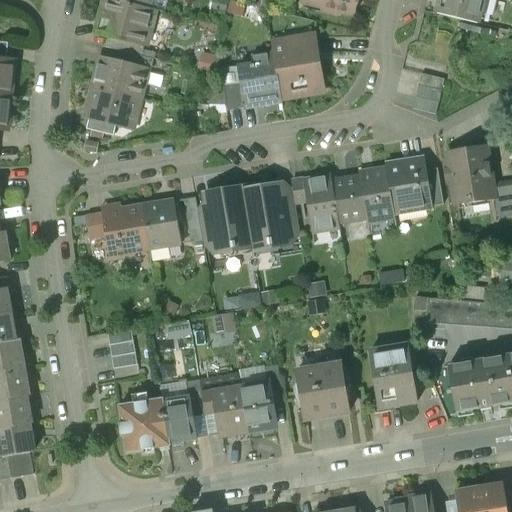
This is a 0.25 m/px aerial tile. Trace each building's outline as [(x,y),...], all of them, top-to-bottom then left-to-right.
[(148,8),(114,0),(104,0),(100,17),(112,20),(108,36),(143,44),(147,29),(151,30),(156,10),(148,8)] [(114,0),(148,8),(149,0),(114,0)] [(305,0),(306,1),(302,0),(302,3),(326,9),(325,12),(339,15),(340,12),(354,15),(357,0),(305,0)] [(484,0),(440,0),(437,14),(478,24),(484,0)] [(143,44),(108,36),(105,47),(125,52),(140,56),(143,44)] [(312,38),(272,45),(273,52),(274,52),(282,98),(321,92),(312,38)] [(140,56),(125,52),(122,65),(146,71),(151,72),(154,59),(140,56)] [(273,52),(252,55),(254,64),(238,67),(241,85),(245,108),(283,102),(282,98),(274,52),(273,52)] [(0,59),(0,94),(10,96),(12,75),(11,74),(12,62),(13,63),(13,61),(0,59)] [(122,65),(102,60),(99,62),(93,88),(139,99),(146,71),(122,65)] [(412,107),(435,114),(445,78),(422,72),(412,107)] [(241,85),(223,88),(227,111),(245,108),(241,85)] [(139,99),(93,88),(89,102),(92,107),(89,118),(117,124),(122,126),(135,118),(139,99)] [(10,96),(0,94),(0,129),(7,130),(7,128),(6,128),(7,116),(8,116),(10,96)] [(117,124),(89,118),(87,129),(114,136),(117,124)] [(487,149),(448,155),(455,203),(494,197),(495,196),(493,186),(487,149)] [(412,162),(386,166),(387,169),(394,213),(430,207),(424,172),(424,168),(413,170),(412,162)] [(387,169),(359,174),(360,177),(367,219),(367,223),(395,218),(394,213),(387,169)] [(438,169),(424,172),(430,207),(444,205),(438,169)] [(305,181),(303,181),(307,202),(312,233),(340,228),(339,223),(332,182),(331,177),(305,181)] [(360,177),(332,182),(339,223),(367,219),(360,177)] [(305,179),(291,181),(295,201),(295,204),(307,202),(303,181),(305,181),(305,179)] [(511,182),(493,186),(495,196),(494,197),(496,214),(511,211),(511,182)] [(277,187),(243,193),(252,241),(252,244),(268,241),(269,246),(284,243),(288,239),(287,232),(282,203),(279,189),(277,187)] [(241,190),(226,193),(224,195),(217,196),(214,194),(209,195),(208,198),(215,242),(216,248),(221,251),(236,249),(236,244),(252,241),(243,193),(241,190)] [(196,198),(185,199),(192,243),(203,242),(198,214),(196,198)] [(175,201),(142,207),(149,249),(182,244),(175,201)] [(295,201),(282,203),(287,232),(300,230),(295,204),(295,201)] [(142,207),(102,213),(106,237),(109,256),(149,249),(142,207)] [(210,212),(198,214),(203,242),(203,244),(215,242),(210,212)] [(102,213),(86,216),(90,239),(106,237),(102,213)] [(0,234),(0,261),(8,260),(3,234),(0,234)] [(0,289),(0,315),(11,313),(7,289),(0,289)] [(429,299),(416,298),(415,310),(427,312),(429,299)] [(451,316),(436,299),(429,299),(427,312),(426,323),(442,324),(451,316)] [(468,318),(453,301),(436,299),(451,316),(458,326),(468,318)] [(485,319),(470,302),(453,301),(468,318),(475,327),(485,319)] [(502,321),(487,304),(470,302),(485,319),(492,328),(502,321)] [(511,314),(504,305),(487,304),(502,321),(509,330),(511,327),(511,314)] [(11,313),(0,315),(0,343),(18,341),(13,313),(11,313)] [(219,331),(235,330),(234,313),(218,314),(219,331)] [(188,321),(166,325),(168,338),(190,334),(188,321)] [(114,368),(138,363),(132,328),(108,333),(114,368)] [(18,341),(0,343),(0,372),(24,368),(19,340),(18,341)] [(409,346),(369,353),(379,408),(418,401),(409,346)] [(511,403),(511,363),(511,355),(449,366),(457,413),(511,403)] [(341,364),(319,368),(327,417),(349,413),(346,392),(347,391),(351,386),(349,379),(344,375),(343,375),(341,364)] [(24,368),(0,372),(0,400),(26,396),(28,396),(24,368)] [(319,368),(297,371),(299,382),(298,382),(294,388),(295,395),(301,399),(302,399),(306,420),(327,417),(319,368)] [(280,378),(267,380),(268,386),(269,386),(272,404),(284,402),(280,378)] [(268,386),(242,390),(248,430),(276,425),(272,404),(269,386),(268,386)] [(214,389),(201,391),(205,415),(217,413),(214,395),(215,395),(214,389)] [(215,395),(214,395),(217,413),(221,435),(248,430),(242,390),(215,395)] [(0,400),(0,429),(29,424),(31,424),(26,396),(0,400)] [(190,397),(163,402),(170,443),(197,438),(190,397)] [(162,399),(119,406),(122,424),(120,424),(122,435),(124,435),(127,452),(143,450),(143,454),(155,452),(155,448),(170,446),(170,443),(163,402),(162,399)] [(0,429),(0,455),(0,457),(18,454),(29,452),(34,452),(29,424),(0,429)] [(29,452),(18,454),(22,476),(33,474),(29,452)] [(18,454),(6,457),(10,479),(22,476),(18,454)] [(0,457),(0,480),(10,479),(6,457),(0,457)] [(507,511),(503,485),(480,489),(483,511),(507,511)] [(483,511),(480,489),(456,493),(459,511),(483,511)] [(434,511),(432,495),(408,499),(410,511),(434,511)] [(410,511),(408,499),(396,501),(397,503),(385,505),(386,511),(410,511)]
